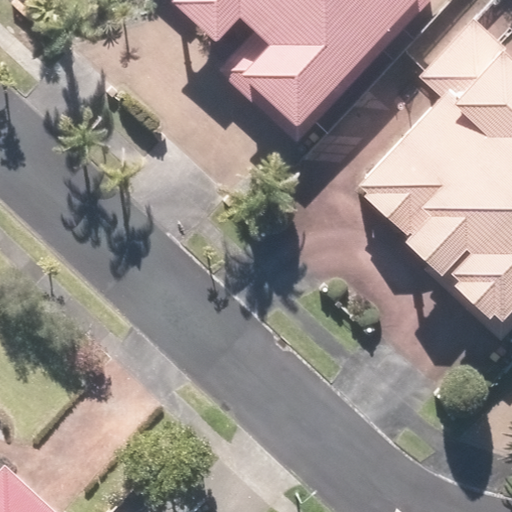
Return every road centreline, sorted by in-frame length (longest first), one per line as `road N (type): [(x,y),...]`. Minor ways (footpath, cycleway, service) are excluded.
road 1 (residential): [(0,122),(348,466)]
road 2 (residential): [(348,466),(468,511)]
